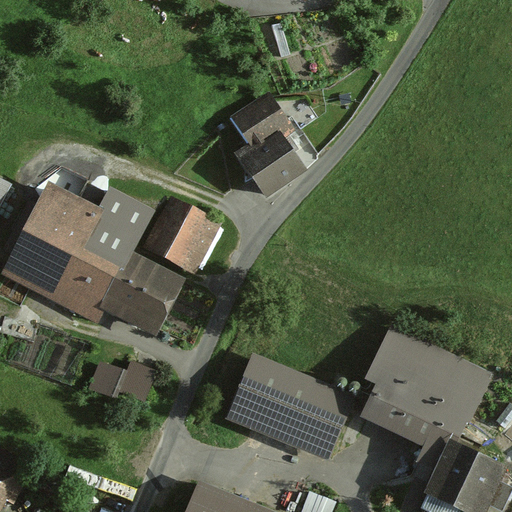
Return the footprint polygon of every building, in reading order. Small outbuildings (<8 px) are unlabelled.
[(260,151),(241,165),(264,197),(299,172),(278,142),(292,133),(269,100),(238,121),(260,151)] [(93,216),(43,192),(0,280),(89,323),(96,309),(151,336),(177,284),(121,257),(143,213),(103,194),(93,216)] [(217,228),(169,205),(146,252),(194,276),(217,228)] [(487,378),(400,339),(361,425),(440,461),(424,497),(456,511),(480,511),(498,473),(453,453),(487,378)] [(132,357),(127,368),(101,358),(92,382),(146,402),(159,368),(132,357)] [(356,399),(253,357),(226,423),(329,464),(356,399)] [(0,511),(22,468),(0,457),(0,511)] [(242,511),(199,495),(192,511),(242,511)]
